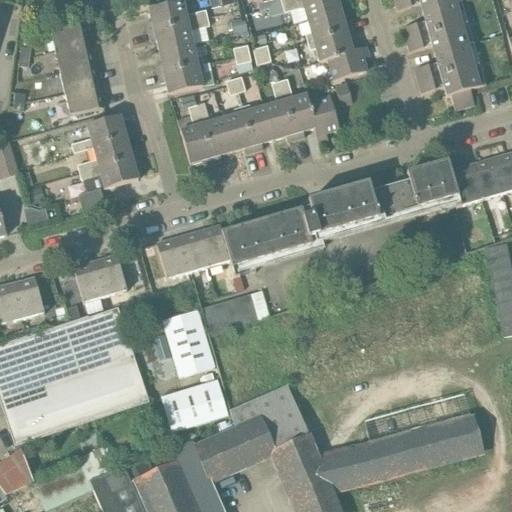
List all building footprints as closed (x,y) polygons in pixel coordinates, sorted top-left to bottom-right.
[(269,11),(307,0),(277,0),(267,3),(269,11)] [(308,22),(341,13),(337,1),(340,0),(307,0),(269,11),(271,19),(291,13),(294,26),(308,22)] [(411,9),(408,0),(398,0),(394,1),(398,13),(411,9)] [(454,0),(418,0),(420,7),(423,16),(456,6),(454,0)] [(146,25),(148,34),(207,21),(206,13),(186,17),(183,3),(149,11),(152,24),(146,25)] [(423,16),(425,24),(429,36),(462,27),(456,6),(423,16)] [(308,45),(352,32),(350,24),(344,25),(341,13),(308,22),(311,35),(306,37),(308,45)] [(235,37),(248,34),(249,34),(246,20),(231,23),(235,37)] [(207,21),(148,34),(150,43),(156,42),(159,54),(193,46),(190,33),(209,29),(207,21)] [(55,54),(89,46),(84,25),(50,32),(55,54)] [(420,39),(416,27),(403,31),(406,43),(420,39)] [(420,39),(406,43),(410,55),(432,48),(435,57),(468,48),(462,27),(429,36),(420,39)] [(355,41),(352,32),(308,45),(310,53),(316,51),(320,65),(328,63),(353,55),(353,53),(349,42),(355,41)] [(266,44),(264,36),(257,38),(259,46),(266,44)] [(89,46),(55,54),(60,75),(94,68),(89,46)] [(193,46),(159,54),(162,66),(156,68),(158,76),(203,66),(202,58),(196,59),(193,46)] [(233,52),(235,60),(249,56),(247,48),(233,52)] [(253,52),(255,59),(269,56),(267,48),(253,52)] [(468,48),(435,57),(437,66),(415,72),(418,84),(432,80),(440,78),(474,68),(468,48)] [(20,59),(29,60),(31,50),(27,50),(21,49),(20,59)] [(366,49),(353,53),(353,55),(328,63),(334,83),(367,74),(363,61),(369,59),(366,49)] [(249,56),(235,60),(237,68),(251,64),(249,56)] [(269,56),(255,59),(257,67),(271,64),(269,56)] [(29,60),(20,59),(19,68),(28,70),(29,60)] [(203,66),(158,76),(160,85),(166,84),(169,97),(203,89),(199,75),(205,74),(203,66)] [(94,68),(60,75),(65,96),(99,89),(94,68)] [(474,68),(440,78),(444,90),(447,99),(451,98),(455,113),(474,107),(470,93),(480,90),(474,68)] [(241,80),(233,83),(237,96),(245,94),(241,80)] [(422,96),(435,93),(432,80),(418,84),(422,96)] [(279,84),(296,142),(305,140),(303,134),(314,131),(307,106),(309,105),(307,97),(293,101),(287,82),(279,84)] [(237,96),(233,83),(226,85),(230,98),(237,96)] [(264,109),(274,143),(286,139),(287,145),(296,142),(279,84),(272,86),(277,106),(264,109)] [(341,109),(352,106),(347,88),(335,92),(341,109)] [(99,89),(65,96),(70,118),(104,110),(99,89)] [(14,104),(23,106),(24,96),(15,95),(14,104)] [(185,110),(196,107),(194,98),(193,97),(182,99),(185,110)] [(307,106),(314,131),(318,145),(328,142),(326,136),(339,133),(330,99),(309,105),(307,106)] [(23,106),(14,104),(13,114),(22,115),(23,106)] [(196,108),(213,166),(222,164),(220,158),(232,154),(223,121),(222,121),(210,125),(206,113),(204,106),(196,108)] [(242,110),(255,154),(263,152),(261,146),(274,143),(264,109),(251,113),(250,107),(242,110)] [(213,166),(196,108),(189,110),(194,129),(180,133),(190,167),(203,163),(204,169),(213,166)] [(223,121),(232,154),(244,151),(246,157),(255,154),(242,110),(234,112),(236,117),(223,121)] [(93,150),(126,141),(132,139),(129,130),(124,131),(120,118),(87,128),(91,141),(71,147),(63,149),(65,158),(93,150)] [(126,141),(93,150),(97,162),(77,168),(80,176),(138,159),(135,150),(130,152),(126,141)] [(0,176),(1,180),(17,176),(7,145),(0,146),(0,176)] [(511,155),(492,161),(502,197),(511,194),(511,155)] [(138,159),(80,176),(82,183),(101,178),(105,192),(138,182),(135,169),(140,168),(138,159)] [(471,167),(482,203),(502,197),(492,161),(471,167)] [(222,235),(230,264),(232,271),(312,248),(310,241),(458,199),(451,173),(450,173),(448,163),(407,175),(409,184),(371,194),(369,186),(308,203),(310,209),(222,235)] [(471,167),(451,173),(458,199),(461,209),(482,203),(471,167)] [(22,190),(34,186),(30,174),(19,177),(22,190)] [(41,187),(28,190),(31,204),(45,201),(41,187)] [(86,217),(104,212),(98,193),(80,198),(86,217)] [(52,222),(49,209),(28,213),(31,226),(52,222)] [(455,216),(430,224),(441,264),(466,255),(455,216)] [(208,271),(230,264),(222,235),(220,228),(198,235),(208,271)] [(208,271),(198,235),(177,241),(188,277),(208,271)] [(188,277),(177,241),(156,247),(166,283),(188,277)] [(155,257),(153,248),(142,251),(144,260),(155,257)] [(137,264),(134,253),(123,256),(126,267),(137,264)] [(116,258),(94,264),(105,300),(126,294),(116,258)] [(105,300),(94,264),(73,270),(83,306),(105,300)] [(511,310),(511,277),(511,274),(479,285),(490,318),(511,310)] [(479,285),(477,280),(445,291),(457,329),(490,318),(479,285)] [(35,281),(13,286),(22,322),(44,317),(35,281)] [(243,292),(241,285),(235,287),(237,294),(243,292)] [(22,322),(13,286),(0,289),(0,327),(0,328),(22,322)] [(446,296),(415,306),(426,339),(457,329),(446,296)] [(209,337),(257,322),(250,297),(202,311),(209,337)] [(426,339),(415,306),(383,317),(394,350),(426,339)] [(79,317),(76,307),(66,311),(69,321),(79,317)] [(0,349),(0,415),(12,450),(144,405),(112,311),(38,336),(27,340),(15,344),(0,349)] [(383,317),(381,312),(349,322),(350,327),(361,361),(394,350),(383,317)] [(197,313),(162,324),(178,380),(214,369),(197,313)] [(27,340),(38,336),(35,327),(23,331),(27,340)] [(319,338),(330,371),(361,361),(350,327),(319,338)] [(27,340),(23,331),(12,335),(15,344),(27,340)] [(164,338),(152,341),(158,363),(170,360),(164,338)] [(217,383),(161,400),(171,435),(227,418),(217,383)] [(362,390),(327,402),(338,435),(373,423),(362,390)] [(349,466),(384,454),(373,423),(338,435),(349,466)] [(0,490),(5,497),(10,493),(32,484),(20,451),(0,466),(0,490)] [(360,497),(395,485),(384,454),(349,466),(360,497)] [(320,511),(327,509),(313,478),(282,491),(291,511),(320,511)] [(46,511),(51,511),(96,497),(90,479),(41,496),(46,511)] [(291,511),(282,491),(280,485),(249,499),(251,504),(254,511),(291,511)]
